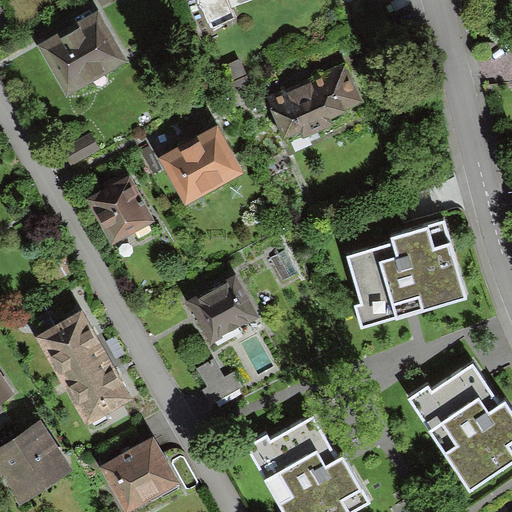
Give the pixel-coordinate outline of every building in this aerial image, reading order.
[(45,0),(1,0),(18,29),(52,10),(45,0)] [(376,0),(368,0),(343,9),(362,61),(394,49),(376,0)] [(97,11),(37,44),(66,94),(125,61),(97,11)] [(319,76),(268,98),(285,137),(300,131),(303,138),(336,124),(333,119),(349,112),(348,110),(364,103),(347,64),(319,76)] [(219,124),(159,157),(185,205),(245,173),(219,124)] [(62,150),(72,167),(102,151),(92,134),(62,150)] [(130,177),(90,199),(114,242),(155,220),(130,177)] [(348,255),(362,305),(356,307),(362,328),(468,297),(446,221),(389,237),(391,243),(348,255)] [(286,250),(271,257),(282,281),(297,274),(286,250)] [(236,278),(189,305),(211,343),(258,316),(236,278)] [(134,399),(81,312),(36,338),(89,425),(134,399)] [(215,359),(199,368),(209,386),(202,390),(211,406),(244,387),(234,370),(224,375),(215,359)] [(429,384),(410,397),(470,489),(511,461),(511,409),(507,401),(502,404),(475,363),(433,391),(429,384)] [(0,406),(16,396),(0,373),(0,406)] [(305,402),(232,442),(269,511),(347,511),(361,505),(305,402)] [(72,470),(39,421),(0,447),(0,469),(23,503),(72,470)] [(154,438),(103,465),(128,511),(135,511),(181,487),(154,438)]
